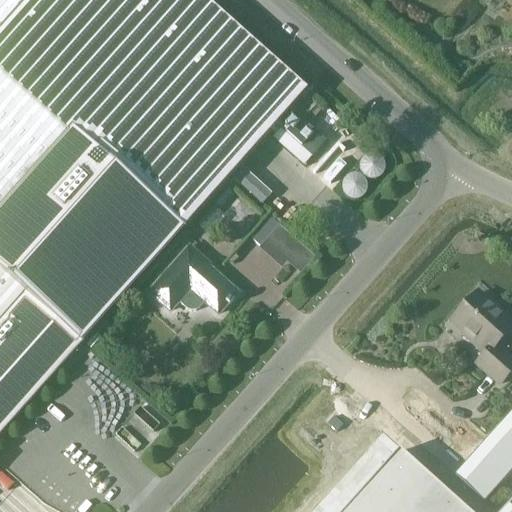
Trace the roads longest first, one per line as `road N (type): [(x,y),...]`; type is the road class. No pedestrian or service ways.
road 1 (unclassified): [(149,511),(457,166)]
road 2 (unclassified): [(457,166),(266,0)]
